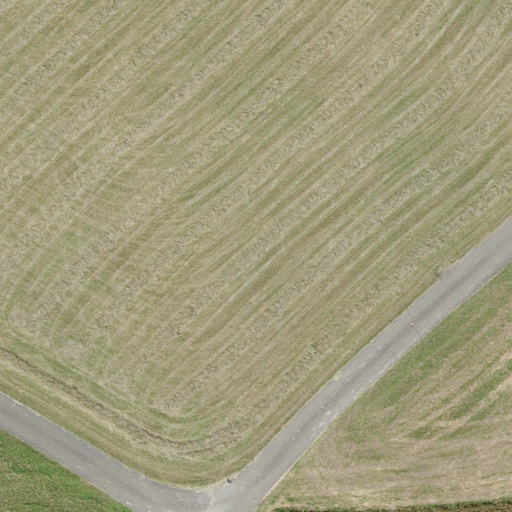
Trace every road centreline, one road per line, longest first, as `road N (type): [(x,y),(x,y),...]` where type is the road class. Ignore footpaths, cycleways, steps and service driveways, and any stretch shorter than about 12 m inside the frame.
road 1 (unclassified): [(511,224),(406,315),(229,511)]
road 2 (unclassified): [(0,413),(159,511)]
